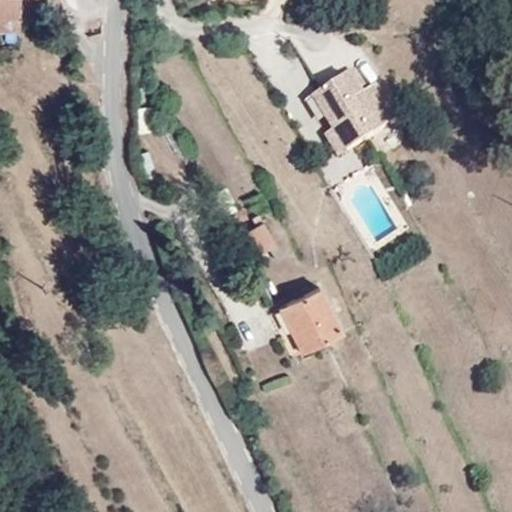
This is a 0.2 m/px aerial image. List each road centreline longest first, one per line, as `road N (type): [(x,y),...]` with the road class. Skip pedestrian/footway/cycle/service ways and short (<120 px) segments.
road 1 (tertiary): [(264,511),(126,204),(111,143),(116,0)]
road 2 (unknown): [(163,0),(183,25),(341,46)]
